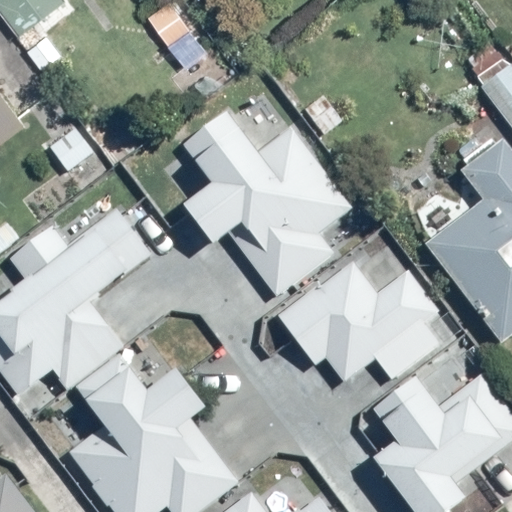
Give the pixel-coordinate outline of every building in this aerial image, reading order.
[(61,6),(56,0),(0,0),(0,21),(12,39),(61,6)] [(175,0),(167,0),(142,19),(184,75),(214,52),(175,0)] [(511,70),(505,62),(475,86),(511,133),(511,70)] [(0,85),(0,137),(25,118),(0,85)] [(255,154),(225,112),(181,143),(211,187),(175,213),(203,252),(231,233),(275,296),(333,256),(318,233),(352,210),(294,126),(255,154)] [(511,158),(497,139),(456,170),(481,202),(424,246),(500,345),(511,335),(511,158)] [(67,392),(89,375),(91,374),(102,365),(120,352),(85,305),(151,256),(116,210),(70,244),(55,224),(8,259),(24,281),(0,298),(0,373),(18,398),(52,372),(67,392)] [(391,381),(419,361),(426,370),(471,337),(449,307),(442,313),(412,272),(377,297),(353,263),(277,318),(312,368),(325,360),(342,384),(376,360),(391,381)] [(83,402),(76,407),(97,434),(69,456),(112,511),(158,511),(165,507),(169,511),(199,511),(240,481),(193,418),(205,409),(159,348),(133,368),(121,353),(73,390),(83,402)] [(423,374),(416,378),(367,411),(377,426),(363,435),(377,456),(364,464),(396,511),(447,511),(456,507),(442,485),(511,438),(511,418),(485,377),(453,398),(437,374),(427,381),(423,374)] [(33,511),(3,473),(0,475),(0,511),(33,511)] [(305,511),(271,511),(256,491),(227,511),(330,511),(322,500),(305,511)]
